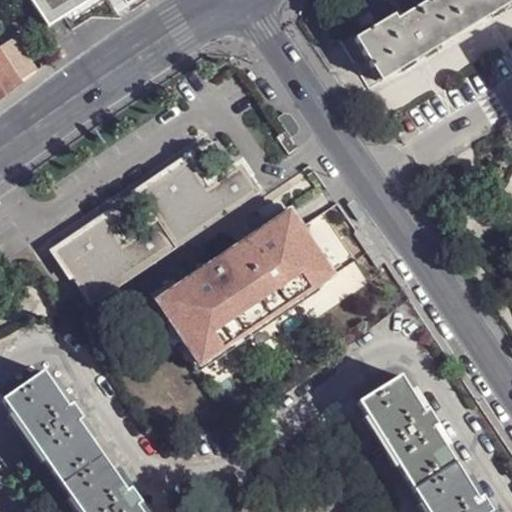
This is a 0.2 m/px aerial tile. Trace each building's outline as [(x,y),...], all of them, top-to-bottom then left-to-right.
[(511,3),(511,0),(433,0),(419,9),(399,21),(396,23),(393,17),(375,28),(354,40),(381,84),(511,3)] [(0,48),(0,51),(5,59),(16,77),(20,82),(37,71),(32,64),(22,48),(15,38),(0,48)] [(0,51),(0,102),(22,85),(20,82),(16,77),(5,59),(0,51)] [(278,119),(292,139),(299,134),(299,127),(290,115),(284,114),(278,119)] [(137,195),(157,224),(178,252),(261,196),(241,167),(208,190),(188,160),(137,195)] [(289,215),(156,307),(200,371),(333,280),(289,215)] [(93,310),(178,252),(157,224),(124,247),(105,219),(54,254),(93,310)] [(140,511),(138,508),(142,505),(131,489),(127,492),(113,473),(93,443),(79,424),(83,421),(73,405),(68,408),(55,389),(44,372),(2,402),(11,415),(44,463),(70,499),(79,511),(140,511)] [(486,511),(483,506),(485,505),(480,498),(476,501),(463,480),(444,450),(431,429),(433,428),(428,419),(430,417),(426,411),(422,414),(409,394),(399,377),(356,404),(364,417),(396,467),(420,505),(423,511),(486,511)] [(73,405),(59,386),(55,389),(68,408),(73,405)] [(426,411),(413,391),(409,394),(422,414),(426,411)] [(44,463),(11,415),(6,418),(40,465),(44,463)] [(391,470),(396,467),(364,417),(360,420),(391,470)] [(448,447),(430,417),(428,419),(433,428),(431,429),(444,450),(448,447)] [(97,440),(83,421),(79,424),(93,443),(97,440)] [(131,489),(118,470),(113,473),(127,492),(131,489)] [(480,498),(467,477),(463,480),(476,501),(480,498)] [(72,511),(79,511),(70,499),(66,502),(72,511)]
